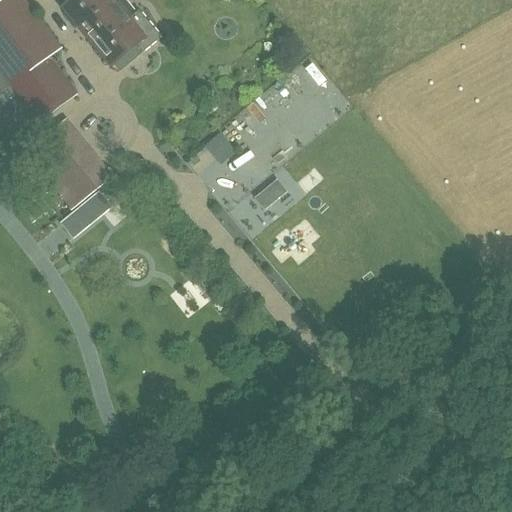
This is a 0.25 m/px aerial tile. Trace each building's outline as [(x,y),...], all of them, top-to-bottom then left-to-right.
[(0,122),(15,144),(56,113),(78,95),(50,59),(63,48),(26,0),(4,0),(0,3),(0,122)] [(139,7),(128,16),(114,0),(74,0),(64,9),(110,68),(141,43),(153,57),(169,45),(139,7)] [(195,156),(190,160),(194,166),(199,162),(195,156)] [(101,192),(64,222),(75,236),(113,206),(101,192)] [(264,192),(255,199),(265,212),(274,204),(264,192)]
